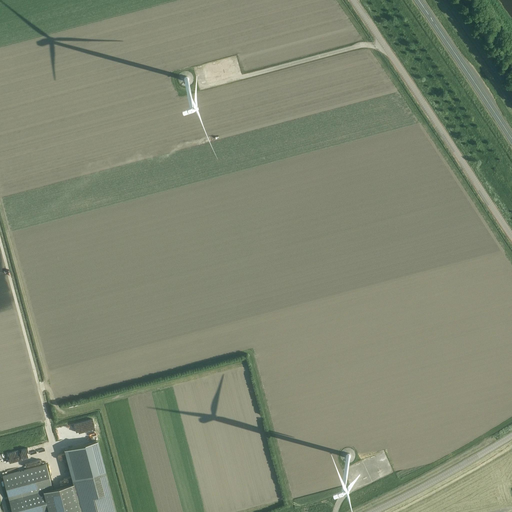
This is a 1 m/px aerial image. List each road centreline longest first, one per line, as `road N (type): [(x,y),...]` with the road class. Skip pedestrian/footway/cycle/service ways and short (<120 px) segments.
road 1 (unclassified): [(511,236),(352,0)]
road 2 (trunk): [(511,138),(420,0)]
road 3 (tertiary): [(371,511),(511,434)]
road 4 (unknown): [(67,511),(57,453),(4,468),(8,511)]
